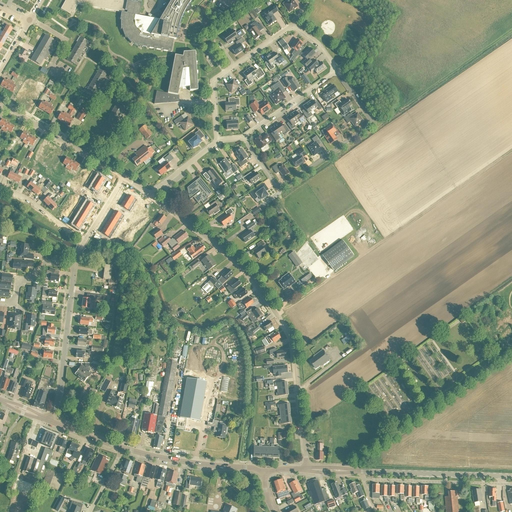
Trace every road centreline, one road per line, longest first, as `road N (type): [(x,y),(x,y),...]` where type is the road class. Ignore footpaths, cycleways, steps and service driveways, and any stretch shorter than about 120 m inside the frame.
road 1 (residential): [(306,469),(285,326),(238,261),(149,196)]
road 2 (track): [(511,150),(276,314)]
road 3 (residential): [(244,137),(280,189),(375,123),(337,70)]
road 4 (residential): [(49,421),(73,265)]
road 5 (secondary): [(511,476),(363,471)]
road 6 (secondary): [(264,471),(122,448)]
